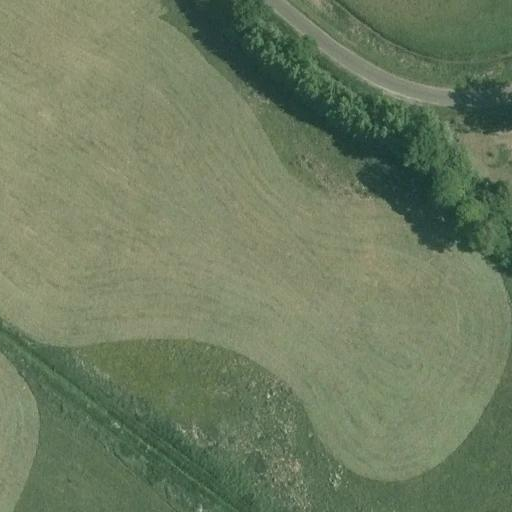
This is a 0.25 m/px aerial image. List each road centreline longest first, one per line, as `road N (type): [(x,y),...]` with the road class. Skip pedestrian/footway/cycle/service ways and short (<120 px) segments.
road 1 (track): [(0,343),(217,511)]
road 2 (unclassified): [(275,0),(357,70),(399,91),(451,99),(511,93)]
